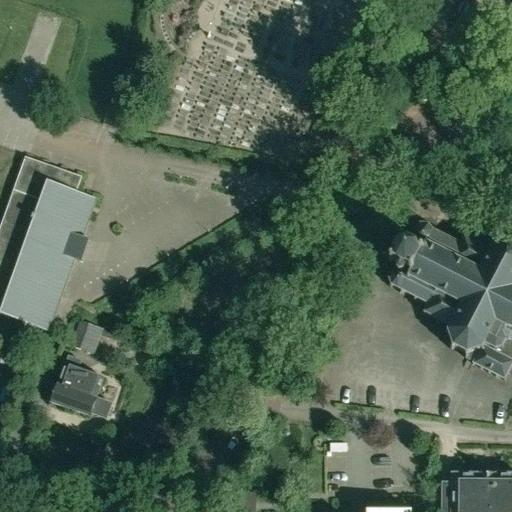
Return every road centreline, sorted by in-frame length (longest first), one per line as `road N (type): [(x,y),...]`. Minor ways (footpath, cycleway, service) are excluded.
road 1 (residential): [(0,491),(121,172),(157,160),(341,206)]
road 2 (residential): [(244,404),(511,436)]
road 3 (unclassified): [(341,206),(244,404)]
road 4 (unclassified): [(244,404),(194,476),(125,511)]
road 5 (unclassified): [(511,202),(449,166),(410,127)]
